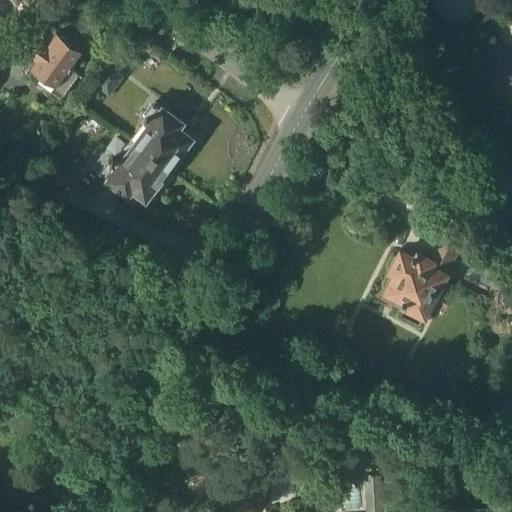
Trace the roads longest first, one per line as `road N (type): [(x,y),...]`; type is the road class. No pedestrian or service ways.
road 1 (secondary): [(295,121),(99,511)]
road 2 (residential): [(122,0),(295,121)]
road 3 (secondary): [(367,0),(295,121)]
